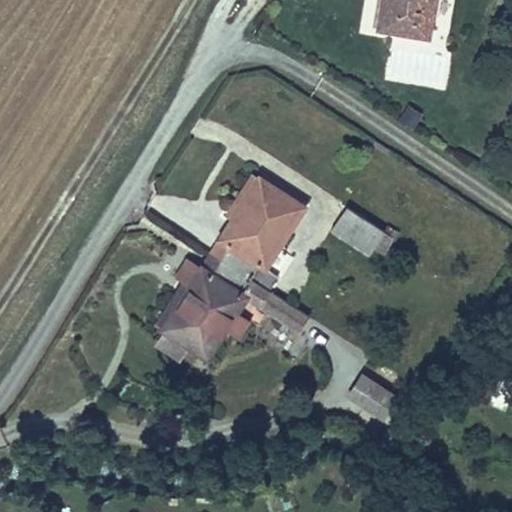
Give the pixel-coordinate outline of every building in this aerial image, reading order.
[(381,0),(377,26),(428,35),(433,0),(381,0)] [(422,111),(408,105),(401,118),(415,125),(422,111)] [(260,176),(233,217),(237,220),(264,179),(260,176)] [(230,244),(221,258),(269,289),(279,274),(266,265),(305,205),(264,179),(237,220),(233,217),(220,237),(230,244)] [(347,206),(332,230),(369,253),(384,230),(347,206)] [(212,252),(202,266),(212,272),(221,258),(212,252)] [(193,289),(166,330),(207,357),(226,327),(238,335),(248,319),(237,311),(247,296),(300,330),(310,315),(269,289),(221,258),(212,272),(202,266),(190,285),(189,286),(193,289)] [(157,324),(166,330),(193,289),(189,286),(190,285),(184,281),(157,324)] [(346,393),(381,416),(395,395),(360,372),(346,393)] [(168,452),(167,460),(180,461),(180,453),(168,452)]
